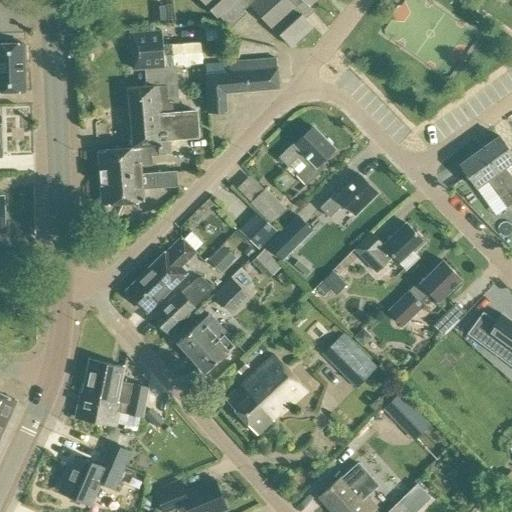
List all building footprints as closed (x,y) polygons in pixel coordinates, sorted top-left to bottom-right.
[(202,0),(217,17),(219,15),(230,28),(246,13),(243,10),(248,5),(252,9),(253,8),(272,29),(273,28),(292,50),(315,29),(305,19),(313,12),(310,9),(319,0),(202,0)] [(165,6),(151,7),(153,25),(167,23),(165,6)] [(160,149),(160,153),(171,152),(170,138),(198,136),(196,111),(174,113),(173,101),(179,101),(176,63),(202,61),(200,41),(160,44),(159,30),(132,32),(134,68),(146,67),(147,86),(129,87),(134,146),(140,146),(140,145),(158,143),(159,149),(160,149)] [(0,92),(25,92),(24,42),(0,43),(0,92)] [(224,93),(278,88),(276,58),(228,62),(229,71),(206,73),(209,112),(226,111),(224,93)] [(327,138),(324,138),(312,126),(294,144),(294,143),(280,157),(289,166),(296,174),(307,185),(326,166),(321,162),(334,149),(331,146),(332,143),(327,138)] [(480,151),(510,193),(511,191),(511,176),(505,166),(511,160),(511,153),(499,136),(480,151)] [(151,154),(160,153),(160,149),(159,149),(158,143),(140,145),(140,146),(134,146),(98,149),(100,176),(103,176),(143,173),(143,172),(143,164),(152,163),(151,154)] [(501,200),(510,193),(480,151),(460,165),(476,187),(487,179),(501,200)] [(103,176),(100,176),(102,204),(145,200),(144,188),(177,185),(176,170),(143,172),(143,173),(103,176)] [(344,203),(346,205),(354,214),(376,193),(359,174),(337,196),(335,194),(320,208),(328,217),(344,203)] [(262,189),(255,195),(247,203),(267,223),(282,208),(262,189)] [(295,213),(292,217),(276,233),(263,247),(278,261),(292,245),(288,242),(306,223),(295,213)] [(241,236),(256,250),(274,232),(259,218),(241,236)] [(406,223),(383,245),(370,233),(353,249),(375,272),(392,256),(404,269),(417,257),(412,251),(423,241),(406,223)] [(193,253),(179,239),(127,289),(147,310),(189,270),(183,263),(193,253)] [(223,245),(207,261),(220,273),(235,257),(223,245)] [(418,281),(400,299),(388,310),(402,325),(423,305),(420,302),(429,292),(436,300),(449,288),(454,291),(459,285),(456,281),(459,278),(442,260),(420,282),(418,281)] [(334,295),(345,285),(332,272),(317,287),(324,294),(328,289),(334,295)] [(230,312),(248,295),(230,276),(213,294),(230,312)] [(197,277),(181,292),(153,317),(166,331),(194,305),(194,306),(210,291),(197,277)] [(448,333),(468,310),(458,302),(438,324),(448,333)] [(210,312),(202,319),(178,341),(203,369),(235,340),(210,312)] [(467,334),(511,367),(511,322),(501,314),(496,322),(483,312),(467,334)] [(376,366),(368,358),(342,333),(321,354),(356,387),(376,366)] [(274,354),(247,379),(225,398),(257,434),(306,390),(274,354)] [(117,401),(144,406),(148,387),(120,382),(123,367),(89,359),(81,394),(117,401)] [(232,368),(239,375),(247,368),(240,360),(232,368)] [(400,392),(383,409),(414,441),(431,424),(400,392)] [(0,436),(16,401),(0,393),(0,436)] [(142,417),(144,406),(117,401),(81,394),(76,418),(116,427),(119,412),(142,417)] [(151,408),(144,415),(157,428),(164,421),(151,408)] [(131,452),(116,446),(110,443),(105,454),(126,463),(131,452)] [(123,471),(126,463),(105,454),(100,467),(76,456),(66,480),(64,479),(59,492),(89,505),(98,483),(114,490),(123,471)] [(345,473),(319,496),(332,511),(373,511),(377,508),(366,496),(379,485),(358,462),(345,473)] [(511,473),(510,471),(500,482),(511,494),(511,473)] [(179,479),(154,489),(163,511),(185,503),(188,511),(217,511),(226,509),(214,479),(184,491),(179,479)] [(415,511),(416,511),(402,498),(388,511),(415,511)] [(122,511),(138,511),(139,501),(123,501),(122,511)]
